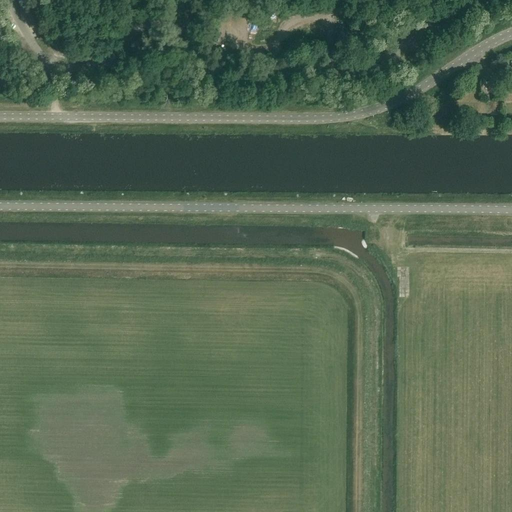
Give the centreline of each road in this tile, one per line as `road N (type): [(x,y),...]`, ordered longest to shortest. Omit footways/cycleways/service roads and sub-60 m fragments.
road 1 (tertiary): [(511,34),(411,94),(334,119),(0,115)]
road 2 (tertiary): [(0,206),(511,210)]
